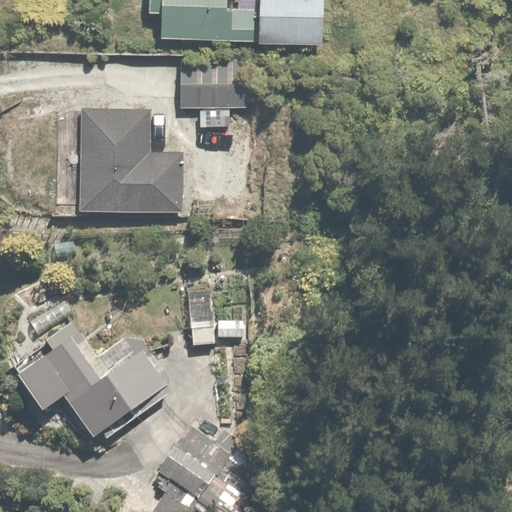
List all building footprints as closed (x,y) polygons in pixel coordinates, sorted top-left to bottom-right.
[(150,0),(150,12),(162,12),(162,34),(229,37),(230,0),(150,0)] [(324,0),(257,0),(256,42),(324,43),(324,0)] [(208,55),(181,55),(181,106),(233,105),(233,79),(208,79),(208,55)] [(79,121),(86,122),(84,192),(97,192),(97,197),(109,197),(109,206),(139,207),(139,196),(185,197),(185,164),(181,164),(182,119),(110,118),(111,88),(80,87),(79,121)] [(218,198),(194,199),(194,218),(219,217),(218,198)] [(70,322),(46,340),(8,368),(41,412),(63,397),(94,439),(168,385),(131,335),(98,360),(70,322)] [(233,454),(186,426),(151,483),(191,507),(196,498),(219,511),(239,511),(272,457),(242,439),(233,454)]
